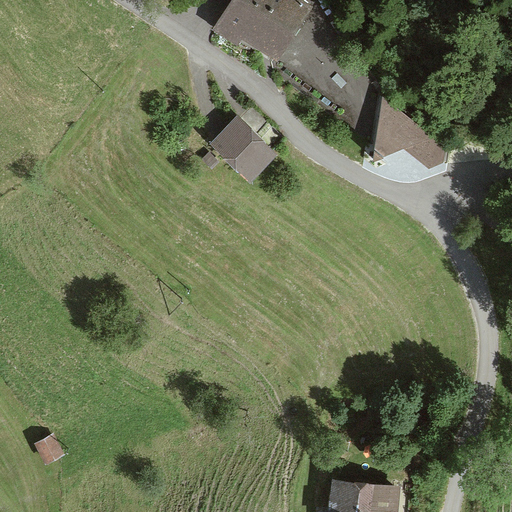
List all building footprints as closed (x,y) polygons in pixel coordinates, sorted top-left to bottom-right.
[(301,0),(232,0),(212,34),(238,50),(242,43),(278,65),(312,9),(300,2),(301,0)] [(445,147),(383,101),(373,168),(403,152),(429,171),(444,164),(445,147)] [(278,155),(236,116),(208,146),(251,184),(278,155)] [(71,435),(51,446),(62,465),(81,454),(71,435)] [(397,511),(402,487),(342,478),(336,511),(397,511)]
